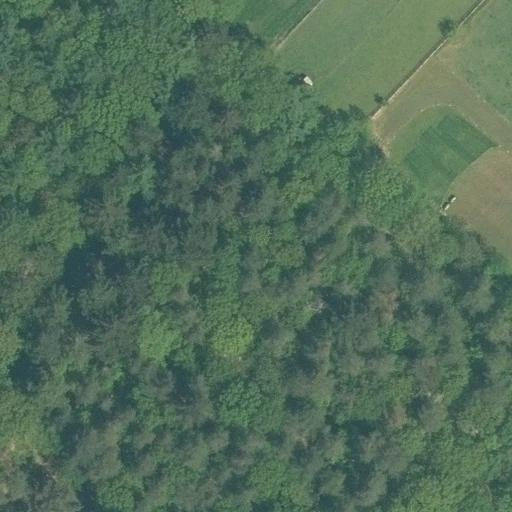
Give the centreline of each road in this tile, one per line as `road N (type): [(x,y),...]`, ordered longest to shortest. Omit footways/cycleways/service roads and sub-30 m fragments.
road 1 (track): [(373,511),(428,447),(458,395),(460,347),(397,230),(178,47)]
road 2 (track): [(0,321),(172,0)]
